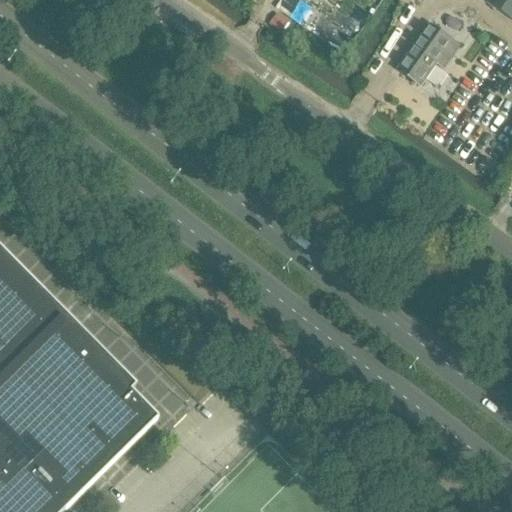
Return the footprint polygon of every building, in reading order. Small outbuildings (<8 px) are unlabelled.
[(295,19),(304,6),(296,0),(291,0),(284,11),(295,19)] [(511,0),(487,0),(484,4),(511,23),(511,0)] [(277,16),(269,26),(280,35),(288,25),(277,16)] [(397,72),(420,88),(437,66),(443,70),(460,47),(430,26),(397,72)] [(0,511),(65,511),(155,423),(128,396),(133,390),(0,255),(0,511)]
